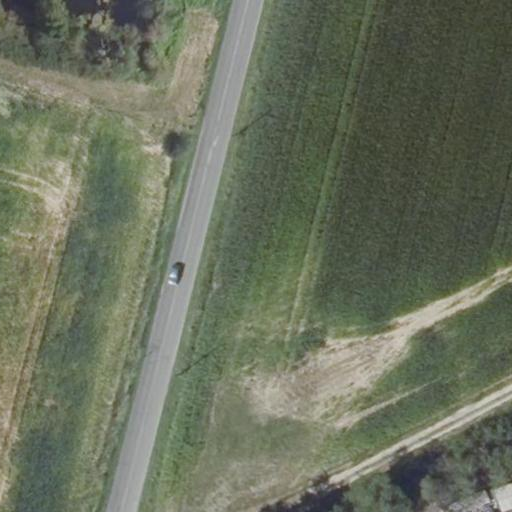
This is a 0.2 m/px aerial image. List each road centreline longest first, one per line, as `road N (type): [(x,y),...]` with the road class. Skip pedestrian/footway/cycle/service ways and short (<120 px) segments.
road 1 (tertiary): [(119,511),(247,0)]
road 2 (track): [(288,511),(511,398)]
